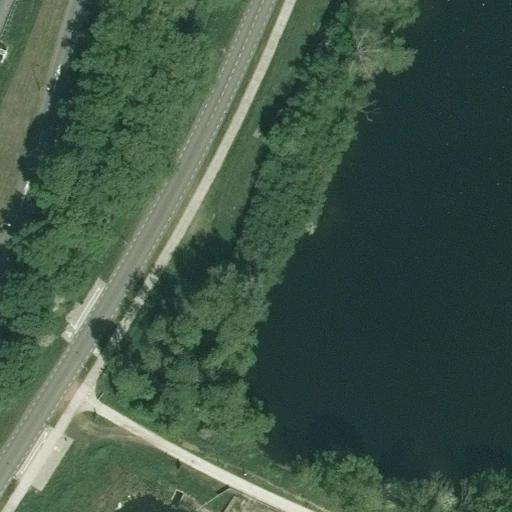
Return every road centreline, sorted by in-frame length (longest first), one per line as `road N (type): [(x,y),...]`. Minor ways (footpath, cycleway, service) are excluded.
road 1 (unclassified): [(0,475),(182,175),(263,0)]
road 2 (motorway): [(0,268),(79,0)]
